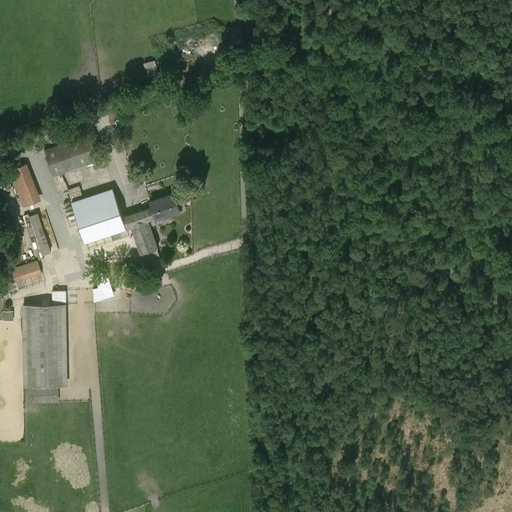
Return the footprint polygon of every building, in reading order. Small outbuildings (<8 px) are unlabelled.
[(95,131),(47,148),(56,176),(105,159),(95,131)] [(25,205),(44,198),(30,163),(12,170),(25,205)] [(114,186),(74,200),(87,240),(128,226),(124,214),(114,186)] [(176,189),(153,197),(155,204),(160,219),(184,211),(176,189)] [(143,253),(161,247),(153,222),(160,219),(155,204),(124,214),(128,226),(133,224),(143,253)] [(12,268),(17,282),(44,274),(40,259),(12,268)] [(95,289),(99,301),(116,296),(108,269),(95,273),(100,287),(95,289)] [(68,304),(24,304),(25,385),(69,385),(68,304)] [(13,310),(4,310),(4,321),(14,320),(13,310)] [(58,387),(27,387),(27,402),(59,401),(58,387)]
